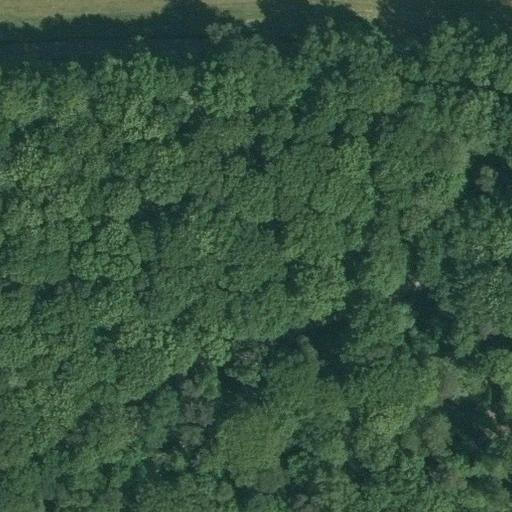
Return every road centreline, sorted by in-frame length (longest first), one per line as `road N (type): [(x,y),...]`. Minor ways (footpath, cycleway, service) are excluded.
road 1 (unclassified): [(0,476),(83,420),(192,367),(511,246)]
road 2 (track): [(511,83),(234,50),(0,58)]
